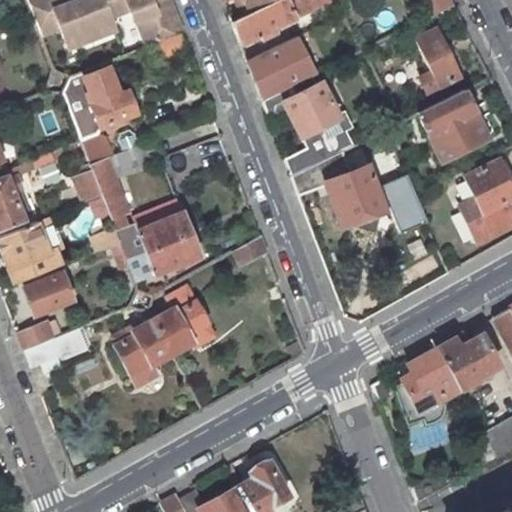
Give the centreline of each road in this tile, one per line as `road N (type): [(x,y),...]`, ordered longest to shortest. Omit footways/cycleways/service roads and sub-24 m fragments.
road 1 (residential): [(338,362),(197,0)]
road 2 (residential): [(82,511),(338,362)]
road 3 (residential): [(338,362),(511,268)]
road 4 (residential): [(392,511),(338,362)]
road 5 (residential): [(56,511),(0,368)]
